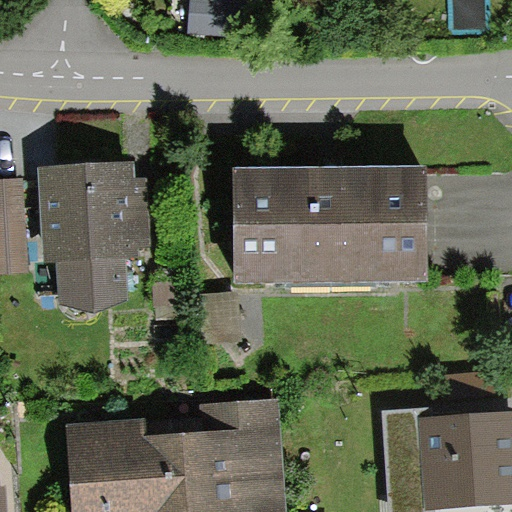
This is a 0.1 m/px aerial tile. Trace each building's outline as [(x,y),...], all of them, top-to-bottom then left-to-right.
[(147,141),(42,146),(50,307),(154,302),(147,141)] [(435,160),(228,164),(231,293),(438,289),(435,160)] [(0,272),(37,271),(33,176),(0,177),(0,272)] [(274,511),(266,402),(64,418),(70,511),(274,511)] [(511,411),(511,406),(410,418),(421,511),(466,511),(511,506),(511,411)]
